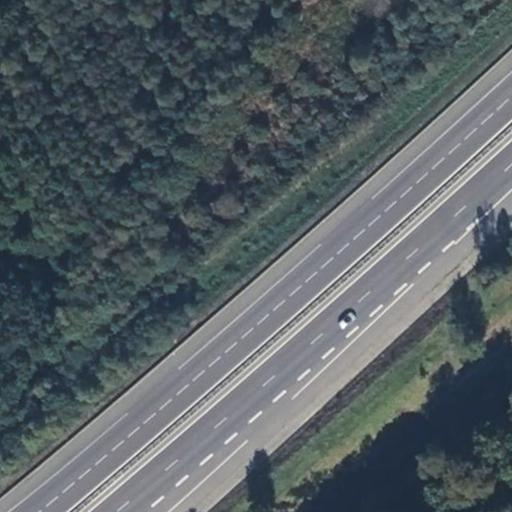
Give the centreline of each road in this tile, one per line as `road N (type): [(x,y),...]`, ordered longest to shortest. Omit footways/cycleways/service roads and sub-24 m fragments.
road 1 (motorway): [(511,98),(38,511)]
road 2 (motorway): [(116,511),(511,163)]
